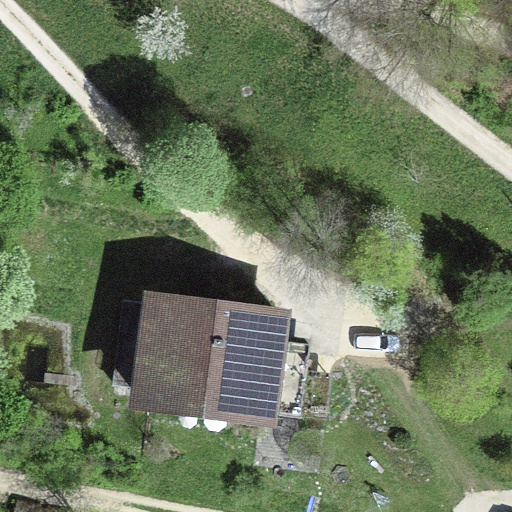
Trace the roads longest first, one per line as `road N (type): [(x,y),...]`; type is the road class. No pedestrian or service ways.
road 1 (track): [(0,8),(122,139),(329,327),(391,341),(423,332)]
road 2 (track): [(511,152),(314,0)]
road 3 (track): [(167,511),(0,479)]
road 4 (track): [(364,0),(511,46)]
